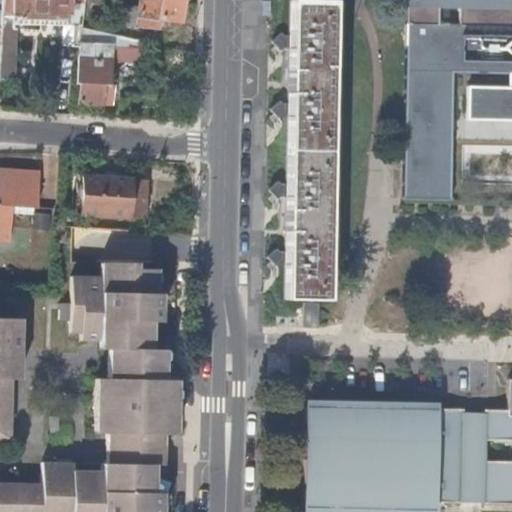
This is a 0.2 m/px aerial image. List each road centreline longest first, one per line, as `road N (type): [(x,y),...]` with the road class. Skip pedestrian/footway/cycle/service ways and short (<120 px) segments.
road 1 (residential): [(223,144),(224,511)]
road 2 (residential): [(223,144),(0,129)]
road 3 (residential): [(227,0),(223,144)]
